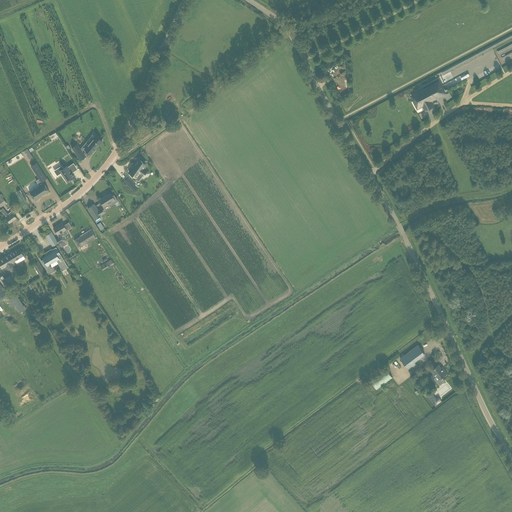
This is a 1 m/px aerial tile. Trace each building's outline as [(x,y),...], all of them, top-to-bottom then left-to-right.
[(427,88),(411,96),(415,103),(417,107),(418,107),(422,105),(423,105),(424,106),(423,106),(425,109),(430,106),(428,102),(445,93),(444,91),(445,90),(443,85),(442,85),(441,86),(439,81),(437,82),(427,88)] [(81,149),(77,144),(71,147),(77,155),(82,152),(82,151),(84,149),(90,154),(93,151),(93,152),(93,151),(94,150),(94,151),(94,150),(102,141),(96,135),(89,143),(87,141),(83,146),(81,149)] [(142,162),(138,159),(134,165),(133,166),(135,167),(133,168),(132,167),(129,172),(136,177),(139,173),(140,173),(143,175),(146,171),(142,168),(145,164),(144,163),(143,162),(143,163),(142,162)] [(39,186),(29,192),(35,200),(49,191),(44,183),(42,183),(41,182),(47,178),(36,162),(31,166),(39,179),(36,181),(39,186)] [(62,167),(58,170),(59,172),(63,178),(64,180),(66,179),(68,182),(74,178),(72,175),(73,174),(72,174),(71,173),(72,173),(71,173),(67,167),(66,166),(63,168),(62,167)] [(21,189),(17,191),(24,201),(27,199),(21,189)] [(108,205),(109,206),(118,201),(114,194),(112,195),(110,193),(99,200),(103,208),(108,205)] [(94,204),(88,208),(95,219),(101,215),(94,204)] [(3,208),(0,209),(0,210),(6,218),(9,223),(16,217),(13,213),(9,216),(3,208)] [(62,223),(53,228),(56,232),(57,235),(59,237),(56,239),(59,244),(65,240),(62,236),(68,233),(66,229),(64,227),(62,223)] [(74,240),(79,248),(95,238),(90,229),(74,240)] [(68,267),(56,247),(46,253),(47,256),(44,258),(45,260),(42,261),(41,262),(48,273),(53,270),(50,265),(49,264),(57,260),(57,261),(62,270),(67,267),(68,267)] [(19,248),(8,255),(14,265),(21,260),(20,259),(25,256),(22,251),(21,252),(19,248)] [(14,265),(8,255),(0,259),(0,264),(2,268),(5,266),(7,269),(14,265)] [(46,274),(38,261),(34,263),(39,271),(42,277),(46,274)] [(6,279),(12,288),(15,286),(9,278),(6,279)] [(19,298),(13,302),(21,314),(27,310),(19,298)] [(34,330),(0,351),(0,368),(36,346),(34,343),(42,338),(39,333),(37,334),(34,330)] [(418,345),(400,358),(410,371),(417,366),(414,362),(425,354),(418,345)] [(434,373),(439,379),(437,381),(439,385),(444,381),(442,378),(444,376),(445,376),(447,375),(447,374),(447,373),(442,367),(441,368),(438,364),(431,370),(433,374),(434,373)] [(386,369),(370,381),(376,390),(393,378),(386,369)] [(438,396),(432,401),(435,406),(442,401),(438,396)]
